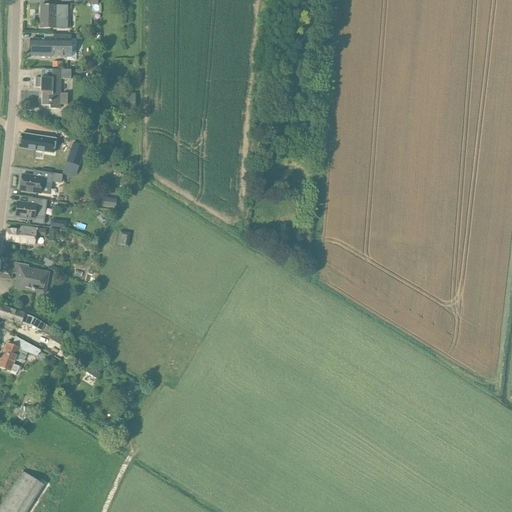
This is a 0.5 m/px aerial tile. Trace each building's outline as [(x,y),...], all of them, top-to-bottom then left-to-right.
[(63,15),(63,6),(56,6),(40,6),(40,28),(56,29),(56,15),(63,15)] [(30,57),(67,57),(67,61),(76,61),(76,39),(70,39),(70,35),(53,35),(53,38),(46,38),(46,40),(30,40),(30,57)] [(50,109),(60,110),(60,106),(67,106),(67,94),(60,94),(60,80),(70,80),(71,70),(52,70),(52,79),(35,78),(34,88),(44,88),(43,92),(42,92),(41,106),(50,106),(50,109)] [(126,94),(125,112),(135,112),(135,94),(126,94)] [(22,135),(20,141),(53,147),(55,141),(55,140),(31,136),(22,135)] [(20,141),(19,148),(29,150),(53,153),(53,147),(20,141)] [(66,163),(79,167),(86,147),(73,143),(66,163)] [(85,149),(83,155),(93,158),(95,152),(85,149)] [(19,191),(29,192),(41,194),(42,186),(51,187),(52,182),(61,184),(62,175),(38,172),(37,178),(22,175),(19,191)] [(15,217),(34,220),(41,221),(44,200),(32,198),(31,204),(17,203),(15,217)] [(51,220),(50,227),(66,229),(67,222),(51,220)] [(35,235),(40,236),(45,236),(46,230),(36,229),(20,227),(19,231),(7,229),(5,242),(34,245),(35,235)] [(120,232),(115,248),(127,251),(132,235),(120,232)] [(16,289),(20,289),(22,290),(24,289),(32,290),(32,291),(34,291),(34,289),(43,291),(45,281),(47,281),(49,273),(28,269),(28,266),(13,263),(13,260),(2,259),(0,272),(0,279),(11,280),(12,274),(18,275),(15,287),(16,289)] [(51,269),(53,263),(44,259),(42,265),(51,269)] [(75,271),(74,276),(81,279),(83,273),(75,271)] [(1,306),(0,309),(0,317),(20,325),(21,324),(24,314),(11,309),(1,306)] [(24,314),(21,324),(29,327),(31,326),(41,332),(49,336),(48,338),(58,344),(64,347),(68,340),(68,339),(63,336),(54,331),(54,330),(45,325),(34,319),(24,314)] [(0,367),(7,370),(16,374),(19,367),(13,365),(15,360),(22,364),(27,353),(37,357),(39,351),(15,337),(11,346),(6,344),(0,359),(0,367)] [(40,353),(38,358),(45,361),(50,364),(51,362),(53,356),(48,354),(47,356),(40,353)] [(66,354),(63,359),(71,363),(74,358),(66,354)] [(89,368),(86,373),(97,379),(100,374),(89,368)] [(141,389),(134,385),(130,392),(137,396),(141,389)] [(27,511),(44,486),(21,472),(0,506),(0,511),(27,511)]
